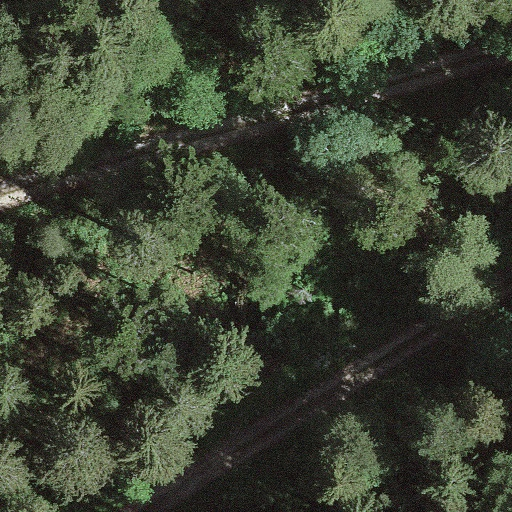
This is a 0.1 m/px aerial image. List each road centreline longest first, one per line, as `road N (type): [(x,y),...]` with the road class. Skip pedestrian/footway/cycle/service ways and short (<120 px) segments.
road 1 (track): [(511,57),(0,205)]
road 2 (track): [(164,511),(511,295)]
